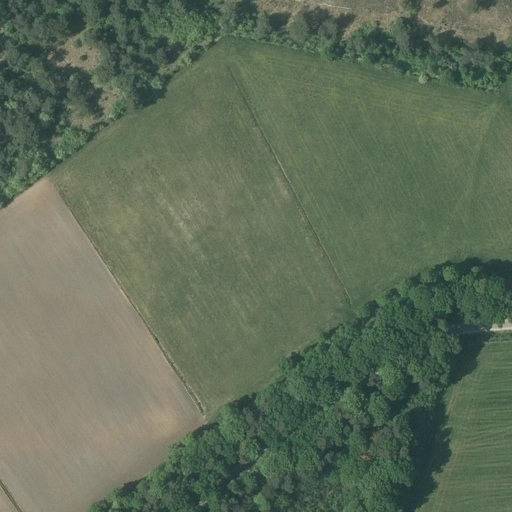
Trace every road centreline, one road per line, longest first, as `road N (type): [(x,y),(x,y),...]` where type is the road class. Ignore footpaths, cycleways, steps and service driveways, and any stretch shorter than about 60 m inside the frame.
road 1 (unclassified): [(188,511),(405,349),(466,328),(511,325)]
road 2 (track): [(511,78),(491,117),(461,260),(466,328)]
